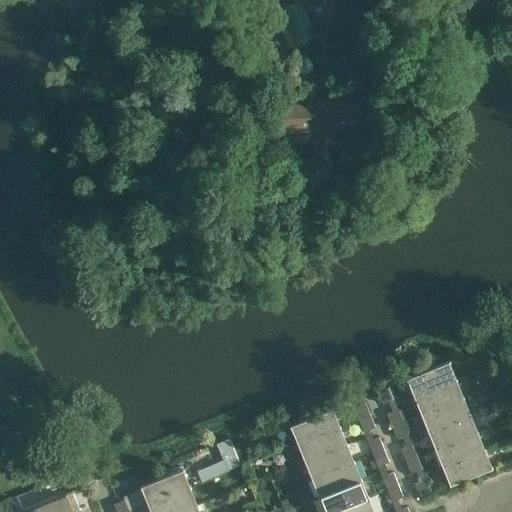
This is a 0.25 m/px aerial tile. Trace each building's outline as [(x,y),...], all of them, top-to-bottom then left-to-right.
[(299,1),(281,9),(297,45),(316,37),(299,1)] [(314,129),(315,143),(335,142),(334,128),(362,127),(361,106),(337,108),(332,113),(332,115),(314,116),(314,114),(308,109),(285,111),(286,131),(314,129)] [(455,381),(448,364),(450,363),(449,361),(407,379),(408,380),(409,380),(416,397),(455,381)] [(462,398),(455,381),(416,397),(423,414),(462,398)] [(394,400),(389,387),(378,392),(383,404),(394,400)] [(469,416),(462,398),(423,414),(431,432),(469,416)] [(370,415),(365,403),(354,408),(359,420),(370,415)] [(339,428),(332,411),(334,410),(333,409),(290,426),(291,428),(293,427),(300,444),(339,428)] [(403,422),(398,410),(387,415),(392,427),(403,422)] [(375,428),(370,415),(359,420),(364,432),(375,428)] [(476,433),(469,416),(431,432),(438,449),(476,433)] [(408,435),(403,422),(392,427),(397,439),(408,435)] [(346,446),(339,428),(300,444),(307,461),(346,446)] [(483,451),(476,433),(438,449),(445,467),(483,451)] [(227,437),(216,442),(228,469),(239,464),(227,437)] [(384,450),(379,438),(368,442),(373,455),(384,450)] [(417,457),(412,445),(401,450),(406,462),(417,457)] [(353,463),(346,446),(307,461),(314,479),(353,463)] [(389,462),(384,450),(373,455),(378,467),(389,462)] [(493,468),(492,467),(490,467),(483,451),(445,467),(451,483),(449,484),(450,486),(493,468)] [(422,469),(417,457),(406,462),(411,474),(422,469)] [(360,480),(353,463),(314,479),(321,496),(360,480)] [(189,489),(182,472),(184,471),(183,469),(141,487),(141,488),(143,488),(150,505),(189,489)] [(398,485),(393,473),(382,477),(387,490),(398,485)] [(331,511),(367,498),(360,480),(321,496),(327,511),(331,511)] [(432,492),(427,480),(416,484),(421,497),(432,492)] [(403,497),(398,485),(387,490),(392,502),(403,497)] [(182,511),(196,506),(189,489),(150,505),(153,511),(182,511)] [(72,511),(78,510),(71,493),(73,493),(73,491),(26,510),(27,511),(29,511),(72,511)] [(371,496),(377,511),(385,511),(378,493),(371,496)] [(372,511),(367,498),(331,511),(372,511)] [(129,511),(125,501),(114,505),(116,511),(129,511)]
